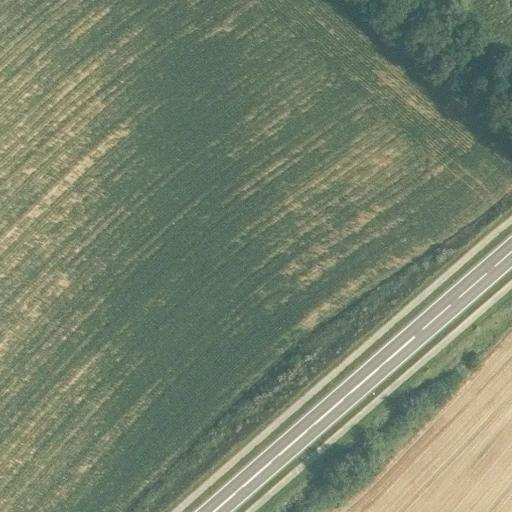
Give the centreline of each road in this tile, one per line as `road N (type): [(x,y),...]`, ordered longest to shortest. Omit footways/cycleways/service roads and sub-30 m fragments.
road 1 (secondary): [(212,511),(511,251)]
road 2 (unclassified): [(511,93),(403,0)]
